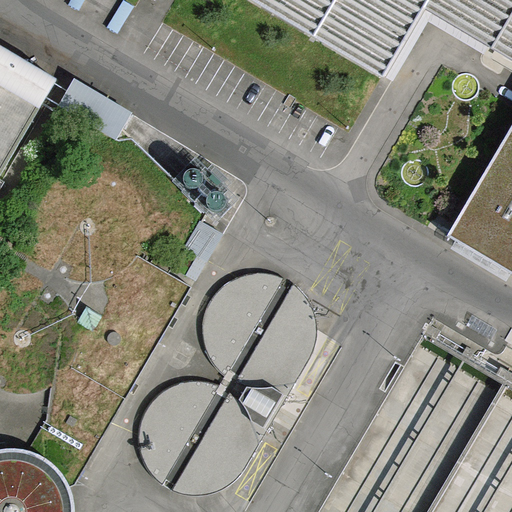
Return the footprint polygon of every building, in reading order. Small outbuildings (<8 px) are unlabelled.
[(423,5),(511,57),(511,0),(251,0),(380,77),(423,5)] [(0,176),(57,78),(0,44),(0,176)] [(119,141),(133,116),(74,81),(71,86),(59,106),(119,141)] [(511,123),(445,236),(511,274),(511,123)] [(64,468),(73,483),(111,418),(191,285),(138,256),(141,251),(127,239),(133,225),(138,211),(135,201),(132,192),(126,182),(115,175),(105,171),(93,170),(82,171),(71,174),(60,178),(47,190),(37,204),(34,217),(35,233),(54,265),(41,282),(27,280),(16,280),(6,283),(0,286),(0,389),(7,393),(22,395),(35,393),(44,391),(52,387),(46,419),(33,446),(44,451),(52,456),(58,461),(64,468)] [(209,260),(224,234),(199,220),(185,246),(209,260)] [(264,273),(253,274),(242,276),(233,280),(216,294),(206,311),(203,323),(203,333),(205,344),(207,352),(217,368),(232,380),(247,385),(254,387),(272,386),(287,396),(301,371),(313,352),(316,344),(317,333),(317,327),(312,307),(307,299),(299,288),(288,281),(277,276),(264,273)] [(206,381),(183,382),(170,387),(163,392),(155,399),(147,411),(143,420),(141,432),(140,443),(143,453),(147,465),(153,474),(160,482),(167,487),(187,494),(211,494),(232,485),(244,469),(267,430),(253,422),(246,409),(238,398),(228,389),(206,381)] [(247,385),(238,398),(246,409),(253,422),(267,430),(287,396),(272,386),(254,387),(247,385)] [(44,451),(33,446),(17,443),(0,444),(0,511),(76,511),(77,511),(76,495),(73,483),(64,468),(58,461),(52,456),(44,451)]
